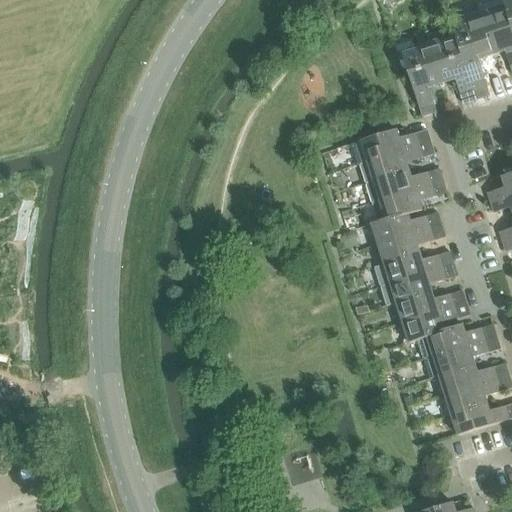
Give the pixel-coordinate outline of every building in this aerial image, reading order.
[(511,0),(502,0),(506,10),(507,10),(511,26),(511,0)] [(511,72),(511,26),(507,10),(506,10),(489,15),(488,11),(479,14),(492,57),(506,53),(511,72)] [(454,29),(457,38),(476,102),(490,97),(479,61),(492,57),(479,14),(478,15),(477,13),(451,21),(454,29)] [(464,106),(476,102),(457,38),(454,29),(427,37),(429,43),(430,47),(442,85),(456,81),(464,106)] [(442,85),(430,47),(429,43),(419,46),(421,50),(415,51),(413,43),(395,48),(402,72),(408,70),(423,119),(437,114),(429,90),(442,85)] [(361,142),(351,146),(358,166),(360,165),(368,163),(432,143),(428,131),(400,140),(398,131),(361,142)] [(368,163),(360,165),(366,185),(374,183),(410,172),(408,164),(435,155),(432,143),(368,163)] [(412,179),(410,172),(374,183),(366,186),(372,204),(380,202),(444,183),(440,170),(412,179)] [(488,194),(491,204),(511,197),(511,175),(503,178),(506,189),(488,194)] [(447,194),(444,183),(380,202),(377,207),(380,215),(384,218),(385,221),(386,221),(407,215),(408,215),(422,211),(420,203),(447,194)] [(511,197),(491,204),(494,214),(511,209),(511,208),(511,197)] [(411,223),(408,215),(407,215),(386,221),(385,221),(372,225),(379,246),(442,227),(438,214),(411,223)] [(446,238),(442,227),(379,246),(385,266),(421,255),(418,247),(446,238)] [(511,229),(501,234),(504,243),(511,240),(511,229)] [(423,262),(421,255),(385,266),(375,269),(381,288),(454,266),(450,253),(423,262)] [(458,277),(454,266),(381,288),(387,307),(397,304),(433,294),(430,286),(458,277)] [(435,301),(433,294),(397,304),(403,324),(467,305),(463,292),(435,301)] [(470,317),(467,305),(403,324),(410,344),(417,341),(427,338),(445,332),(443,325),(470,317)] [(463,326),(445,332),(427,338),(417,341),(423,361),(497,339),(493,326),(466,335),(463,326)] [(497,339),(423,361),(430,380),(439,377),(475,366),(473,359),(501,350),(497,339)] [(478,373),(475,366),(439,377),(446,397),(509,378),(505,365),(478,373)] [(511,389),(511,387),(509,378),(446,397),(452,416),(488,405),(485,398),(511,389)] [(412,398),(405,400),(408,409),(414,407),(412,398)] [(511,405),(490,413),(488,405),(452,416),(458,437),(511,419),(511,405)]
